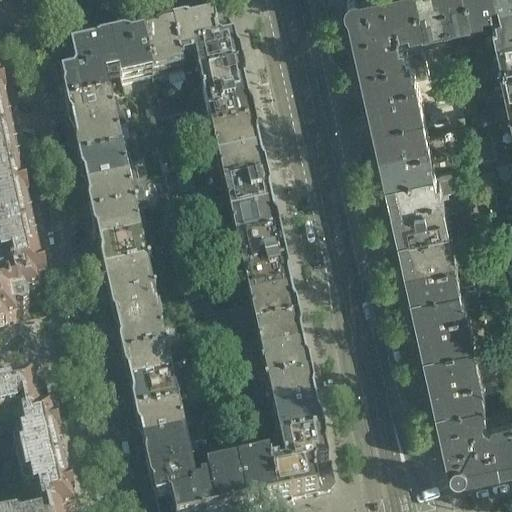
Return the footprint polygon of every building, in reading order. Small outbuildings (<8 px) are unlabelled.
[(429,46),(423,20),(418,0),(346,0),(346,1),(347,3),(348,4),(349,6),(350,7),(362,60),(423,47),(429,46)] [(441,0),(418,0),(423,20),(445,16),(441,0)] [(463,0),(441,0),(445,16),(466,11),(466,9),(463,0)] [(463,0),(466,9),(489,4),(488,0),(463,0)] [(511,0),(499,0),(501,7),(496,8),(501,31),(504,30),(511,28),(511,0)] [(235,46),(230,26),(230,27),(225,23),(189,31),(189,30),(188,31),(188,30),(186,31),(186,30),(175,33),(181,62),(198,58),(198,54),(235,46)] [(472,37),(470,29),(470,27),(461,29),(463,39),(472,37)] [(482,35),(480,27),(470,29),(472,37),(482,35)] [(183,72),(181,62),(175,33),(161,36),(162,38),(156,39),(156,40),(144,42),(151,79),(183,72)] [(151,79),(144,42),(131,45),(125,46),(125,44),(111,47),(118,76),(120,86),(151,79)] [(243,74),(240,62),(239,62),(238,62),(237,56),(235,46),(198,54),(198,58),(204,83),(243,74)] [(118,76),(111,47),(100,49),(100,50),(99,50),(97,51),(62,59),(58,64),(63,84),(98,76),(99,80),(118,76)] [(428,137),(422,107),(415,79),(429,76),(423,47),(362,60),(363,61),(363,62),(370,89),(398,83),(404,111),(375,118),(382,146),(411,140),(412,144),(429,140),(428,137)] [(247,102),(244,86),(245,86),(243,74),(204,83),(207,98),(203,99),(206,112),(247,102)] [(104,104),(99,80),(98,76),(63,84),(65,94),(64,94),(66,100),(64,100),(67,113),(104,104)] [(404,111),(398,83),(370,89),(376,116),(375,117),(375,118),(404,111)] [(182,117),(179,102),(158,107),(161,122),(182,117)] [(255,130),(253,118),(252,118),(252,119),(251,119),(247,102),(206,112),(208,125),(213,124),(216,139),(255,130)] [(115,132),(112,118),(108,119),(104,104),(67,113),(70,125),(71,124),(73,130),(75,140),(115,132)] [(0,164),(17,161),(5,111),(0,112),(0,164)] [(184,146),(179,127),(163,131),(167,150),(184,146)] [(260,159),(256,142),(257,142),(257,143),(258,142),(255,130),(216,139),(220,154),(215,155),(218,168),(260,159)] [(117,161),(113,146),(118,145),(115,132),(75,140),(78,151),(77,151),(78,156),(77,157),(80,169),(117,161)] [(427,155),(423,152),(443,148),(441,134),(428,137),(429,140),(412,144),(411,140),(382,146),(388,174),(429,165),(427,155)] [(190,174),(184,146),(167,150),(174,178),(190,174)] [(268,186),(265,174),(264,175),(260,159),(218,168),(221,181),(225,180),(229,195),(268,186)] [(29,203),(25,187),(22,187),(17,161),(0,164),(0,217),(28,211),(26,204),(29,203)] [(127,188),(124,175),(120,176),(117,161),(80,169),(82,181),(84,181),(85,186),(86,186),(88,197),(127,188)] [(453,189),(450,175),(429,180),(431,176),(429,165),(388,174),(388,175),(389,176),(395,203),(423,196),(422,192),(440,188),(440,191),(453,189)] [(173,198),(169,182),(161,184),(164,200),(173,198)] [(272,215),(269,199),(270,198),(270,199),(271,199),(270,197),(268,187),(268,186),(229,195),(232,210),(228,211),(230,224),(272,215)] [(129,217),(126,202),(130,201),(127,188),(88,197),(90,207),(91,213),(89,213),(92,225),(129,217)] [(447,221),(440,191),(440,188),(422,192),(423,196),(395,203),(401,230),(401,231),(447,221)] [(39,261),(28,211),(0,217),(0,267),(3,269),(39,261)] [(280,243),(278,230),(277,231),(276,231),(272,215),(230,224),(233,237),(238,236),(241,251),(280,243)] [(140,244),(137,231),(132,232),(129,217),(92,225),(95,237),(96,237),(98,242),(100,253),(140,244)] [(454,251),(447,221),(401,231),(407,260),(436,253),(437,258),(454,254),(454,251)] [(192,259),(187,237),(173,240),(178,262),(192,259)] [(287,271),(283,256),(280,243),(241,251),(247,279),(287,271)] [(142,273),(138,258),(143,257),(140,244),(100,253),(103,263),(102,263),(103,269),(102,269),(104,281),(142,273)] [(452,268),(448,266),(469,262),(466,248),(454,251),(454,254),(437,258),(436,253),(407,260),(413,288),(454,279),(452,268)] [(501,269),(499,261),(498,257),(490,259),(492,271),(501,269)] [(40,297),(37,287),(47,285),(43,268),(41,269),(39,261),(3,269),(7,286),(8,286),(14,317),(16,314),(23,316),(29,312),(29,306),(26,302),(25,300),(40,297)] [(503,280),(501,269),(492,271),(495,282),(503,280)] [(291,299),(287,283),(288,283),(289,283),(287,271),(247,279),(251,294),(246,295),(249,309),(291,299)] [(148,301),(142,273),(104,281),(111,309),(148,301)] [(478,302),(475,289),(454,293),(457,290),(454,279),(413,288),(413,289),(415,289),(421,316),(448,310),(447,306),(465,302),(466,305),(478,302)] [(16,325),(14,317),(8,286),(7,286),(0,287),(0,332),(4,331),(4,328),(16,325)] [(211,309),(207,292),(201,293),(205,310),(211,309)] [(299,327),(296,315),(295,315),(296,315),(295,316),(291,299),(249,309),(252,321),(256,320),(260,336),(299,327)] [(159,328),(156,315),(151,316),(148,301),(111,309),(117,338),(159,328)] [(472,335),(466,305),(465,302),(447,306),(448,310),(421,316),(427,343),(426,345),(472,335)] [(511,325),(511,318),(511,314),(502,316),(505,327),(511,325)] [(304,355),(300,339),(301,339),(302,339),(299,327),(260,336),(263,351),(259,352),(262,365),(304,355)] [(160,357),(157,342),(162,341),(159,328),(117,338),(123,366),(160,357)] [(480,368),(479,364),(472,335),(426,345),(432,373),(461,367),(462,372),(480,368)] [(230,372),(224,344),(211,346),(217,374),(230,372)] [(314,395),(309,371),(308,371),(308,372),(307,372),(304,355),(262,365),(265,378),(269,377),(276,407),(271,408),(274,421),(316,412),(312,395),(313,395),(313,396),(314,395)] [(171,385),(168,371),(164,372),(160,357),(123,366),(129,394),(171,385)] [(477,382),(474,380),(494,375),(491,362),(479,364),(480,368),(462,372),(461,367),(432,373),(438,402),(477,393),(480,393),(477,382)] [(234,371),(230,372),(217,374),(224,403),(240,399),(234,371)] [(40,416),(33,383),(1,390),(9,425),(19,423),(19,425),(37,422),(36,417),(40,416)] [(173,414),(170,399),(174,398),(171,385),(129,394),(136,422),(173,414)] [(0,427),(9,425),(1,390),(0,390),(0,427)] [(511,454),(511,414),(488,420),(481,415),(477,393),(438,402),(439,403),(438,403),(437,403),(437,404),(437,405),(437,408),(439,411),(441,415),(450,455),(450,456),(449,458),(449,459),(449,460),(449,462),(450,462),(450,464),(451,465),(452,466),(454,467),(456,468),(457,468),(459,468),(461,467),(463,466),(465,464),(511,454)] [(246,427),(240,399),(224,403),(230,431),(246,427)] [(324,440),(321,427),(321,428),(320,428),(316,412),(274,421),(277,434),(281,433),(285,448),(324,440)] [(58,438),(60,436),(59,430),(56,429),(57,427),(55,426),(52,413),(40,416),(36,417),(37,422),(19,425),(23,440),(16,441),(18,449),(12,453),(14,458),(20,459),(60,450),(58,441),(59,439),(58,438)] [(184,441),(181,428),(176,429),(173,414),(136,422),(142,450),(184,441)] [(233,445),(230,431),(214,434),(217,448),(233,445)] [(217,448),(214,434),(198,438),(201,452),(217,448)] [(328,468),(325,452),(326,452),(327,452),(324,440),(285,448),(290,472),(291,476),(328,468)] [(185,470),(182,455),(187,454),(184,441),(142,450),(148,478),(185,470)] [(236,459),(233,445),(217,448),(220,462),(236,459)] [(220,462),(217,448),(201,452),(204,466),(220,462)] [(66,476),(60,450),(20,459),(26,484),(66,476)] [(280,505),(273,476),(271,467),(239,474),(247,510),(266,506),(266,508),(280,505)] [(333,488),(328,468),(291,476),(290,472),(273,476),(280,505),(291,503),(291,502),(292,502),(294,501),(329,493),(332,488),(333,488)] [(191,494),(185,470),(148,478),(151,490),(153,490),(154,495),(157,506),(192,498),(191,494)] [(236,511),(247,510),(239,474),(207,481),(210,490),(214,511),(236,511)] [(74,498),(72,491),(70,491),(70,489),(69,488),(66,476),(26,484),(21,489),(22,494),(28,495),(30,503),(36,502),(38,511),(74,511),(72,502),(73,501),(72,500),(74,498)] [(214,511),(210,490),(191,494),(192,498),(157,506),(157,511),(214,511)] [(10,506),(15,498),(8,497),(7,501),(10,506)]
